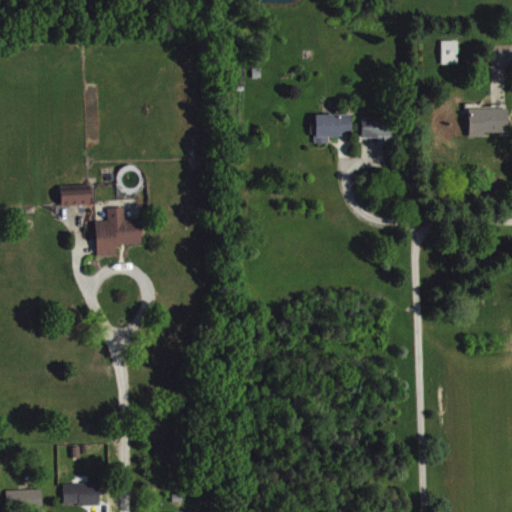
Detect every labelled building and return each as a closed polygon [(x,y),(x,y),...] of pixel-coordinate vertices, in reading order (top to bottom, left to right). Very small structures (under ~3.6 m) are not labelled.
[(444,64),(460,63),(460,40),(443,40),(444,64)] [(510,133),(509,104),(471,105),(472,134),(510,133)] [(317,114),(317,143),(331,142),(331,135),(354,135),(354,113),(317,114)] [(364,117),(363,137),(380,137),(380,145),(396,145),(397,117),(364,117)] [(63,190),(64,205),(93,204),(93,189),(63,190)] [(144,243),(143,218),(128,219),(127,207),(110,207),(111,220),(98,221),(100,255),(120,254),(119,245),(144,243)] [(66,483),(66,505),(102,504),(101,482),(66,483)] [(9,489),(9,507),(46,506),(45,488),(9,489)]
